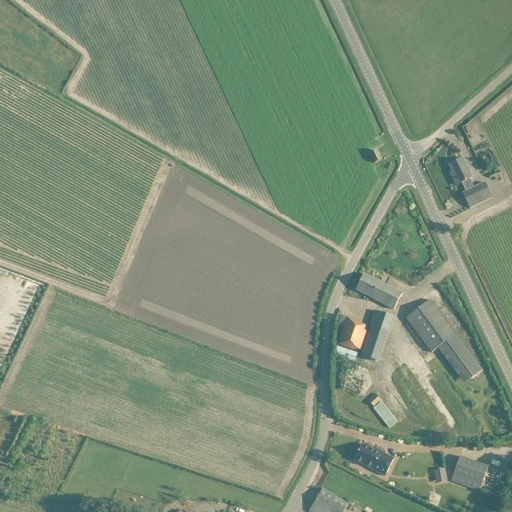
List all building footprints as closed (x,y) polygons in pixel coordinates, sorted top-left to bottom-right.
[(370,154),(375,163),(381,160),(377,151),(370,154)] [(471,208),(480,204),(492,198),(485,182),(473,188),(470,179),(471,179),(472,178),(467,168),(463,159),(450,165),(455,176),(453,177),(456,185),(462,183),(466,192),(463,193),(470,209),(471,209),(471,208)] [(393,309),(401,293),(364,274),(356,290),(371,298),(393,309)] [(464,384),(482,370),(430,300),(406,318),(431,351),(436,347),(464,384)] [(379,361),(393,317),(374,311),(371,320),(369,326),(371,327),(361,356),(379,361)] [(341,316),(337,327),(343,329),(338,345),(347,348),(357,351),(357,350),(361,351),(363,346),(368,331),(364,330),(358,328),(359,323),(360,322),(341,316)] [(337,347),(335,356),(355,362),(357,353),(337,347)] [(375,394),(368,400),(374,406),(381,400),(375,394)] [(439,407),(445,414),(459,402),(453,395),(439,407)] [(392,427),(399,421),(384,400),(376,407),(392,427)] [(373,469),(373,470),(385,476),(394,459),(382,453),(381,453),(362,444),(354,460),(373,469)] [(451,481),(479,491),(488,467),(460,457),(451,481)] [(444,469),(434,471),(437,483),(447,481),(444,469)] [(309,511),(344,511),(349,505),(323,489),(309,511)]
